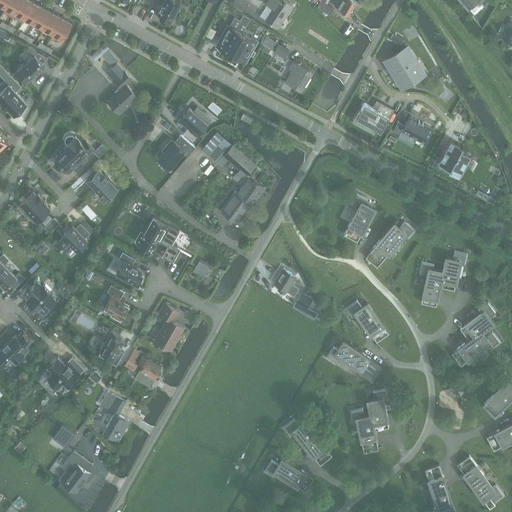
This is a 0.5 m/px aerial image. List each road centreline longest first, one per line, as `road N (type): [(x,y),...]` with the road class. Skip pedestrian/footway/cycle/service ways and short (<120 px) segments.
road 1 (residential): [(341,511),(417,447),(429,408),(418,338),(360,265),(370,234)]
road 2 (residential): [(257,256),(214,238),(129,167),(185,59)]
road 3 (residential): [(115,511),(223,317)]
road 4 (residential): [(0,208),(100,12)]
road 5 (residential): [(324,135),(511,237)]
road 6 (residential): [(324,135),(185,59)]
road 7 (residential): [(223,317),(157,285),(128,345)]
road 8 (residential): [(257,256),(324,135)]
